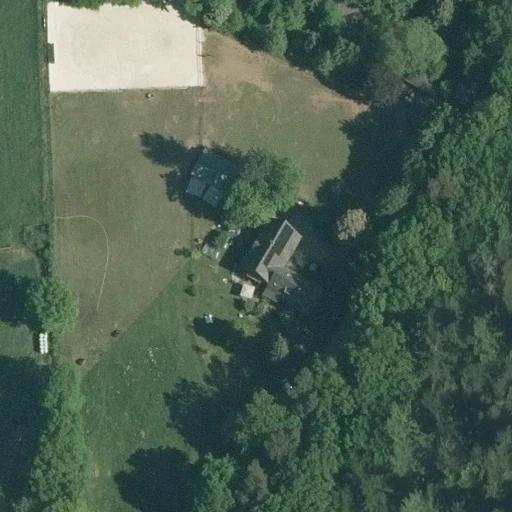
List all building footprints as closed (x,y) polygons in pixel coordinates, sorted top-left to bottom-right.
[(337,0),(337,18),(362,19),(362,0),(337,0)] [(409,86),(433,101),(446,82),(422,66),(409,86)] [(245,173),(205,152),(192,177),(232,198),(245,173)] [(241,271),(269,288),(267,292),(308,317),(322,293),(282,269),(299,239),(269,223),(241,271)] [(51,457),(35,446),(20,468),(37,479),(51,457)]
